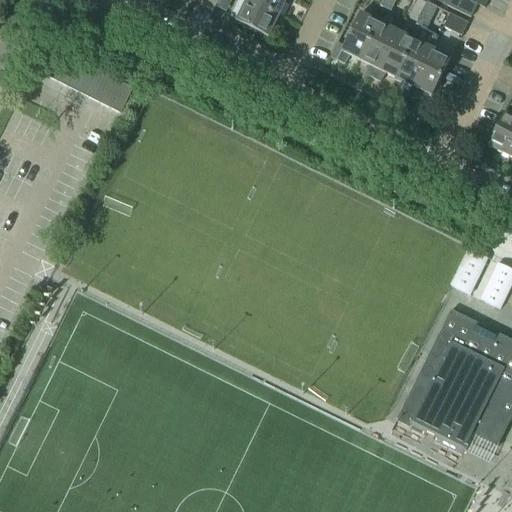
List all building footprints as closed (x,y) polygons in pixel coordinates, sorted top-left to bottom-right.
[(213,13),(219,0),(203,0),(200,7),(213,13)] [(280,19),(288,0),(247,0),(247,2),(280,19)] [(391,14),(396,3),(389,0),(384,0),(380,8),(391,14)] [(463,3),(457,0),(451,0),(447,9),(471,20),(477,7),(464,1),(463,3)] [(472,0),(472,2),(478,6),(484,8),(487,0),(472,0)] [(269,41),(280,19),(247,2),(236,24),(269,41)] [(432,21),(437,10),(427,5),(421,16),(432,21)] [(360,64),(380,25),(360,16),(337,63),(345,67),(350,59),(360,64)] [(427,31),(432,21),(421,16),(416,26),(427,31)] [(462,38),(468,25),(450,16),(444,29),(462,38)] [(374,81),(397,34),(380,25),(360,64),(369,68),(366,77),(374,81)] [(396,81),(415,43),(397,34),(374,81),(381,84),(386,76),(396,81)] [(409,99),(433,51),(415,43),(396,81),(405,86),(402,95),(409,99)] [(46,79),(58,54),(48,49),(35,74),(46,79)] [(432,99),(451,60),(433,51),(409,99),(417,102),(422,94),(432,99)] [(69,60),(58,54),(46,79),(56,85),(69,60)] [(69,60),(56,85),(67,90),(80,65),(69,60)] [(67,90),(78,96),(90,70),(80,65),(67,90)] [(90,70),(78,96),(89,101),(101,76),(90,70)] [(112,81),(101,76),(89,101),(99,106),(112,81)] [(110,112),(123,87),(112,81),(99,106),(110,112)] [(123,87),(110,112),(121,117),(133,92),(123,87)] [(510,160),(511,155),(511,110),(508,108),(504,116),(488,149),(510,160)] [(467,252),(450,288),(470,298),(487,262),(467,252)] [(499,312),(504,303),(511,286),(511,274),(497,267),(484,294),(479,302),(499,312)] [(497,449),(511,418),(511,343),(451,313),(396,423),(409,430),(411,425),(464,452),(472,437),(497,449)]
